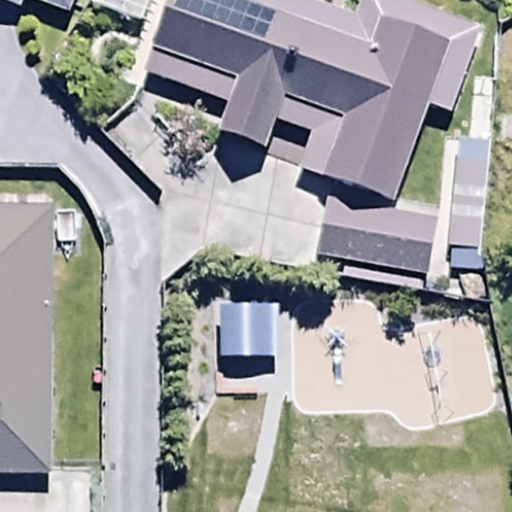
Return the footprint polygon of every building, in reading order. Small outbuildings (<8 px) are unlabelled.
[(0,0),(0,3),(15,9),(18,0),(23,0),(64,15),(69,0),(0,0)] [(157,0),(130,65),(220,104),(208,132),(260,154),(272,124),(301,137),(290,163),(386,204),(424,113),(441,120),(478,35),(395,0),(353,0),(347,15),(311,0),(157,0)] [(479,143),(443,142),(441,204),(477,205),(479,143)] [(431,221),(321,202),(311,261),(421,280),(431,221)] [(0,477),(42,478),(44,204),(0,203),(0,477)] [(463,337),(361,335),(360,391),(370,391),(369,442),(454,444),(455,391),(462,391),(463,337)]
